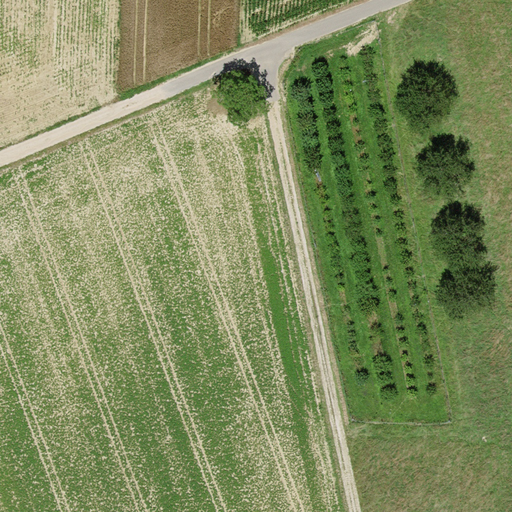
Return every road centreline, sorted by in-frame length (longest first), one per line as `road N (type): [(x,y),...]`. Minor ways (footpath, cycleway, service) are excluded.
road 1 (track): [(379,511),(275,51)]
road 2 (track): [(0,161),(402,0)]
